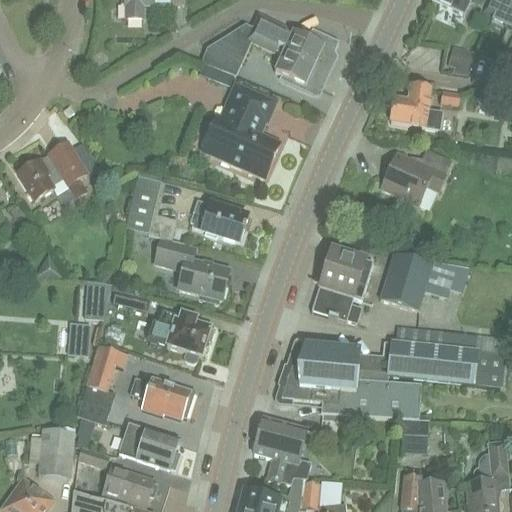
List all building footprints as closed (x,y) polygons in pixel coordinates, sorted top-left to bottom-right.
[(123,0),(124,9),(125,8),(126,22),(142,22),(142,8),(169,8),(169,0),(123,0)] [(482,11),(497,17),(493,24),(511,33),(511,0),(426,0),(427,2),(462,18),(468,6),(482,13),(482,11)] [(274,54),(282,57),(273,75),(303,90),(306,85),(317,90),(333,54),(331,53),(335,45),(310,33),(306,42),(258,19),(252,32),(245,28),(244,28),(219,43),(223,48),(213,55),(206,52),(200,66),(202,67),(233,79),(235,79),(250,45),(274,56),(274,54)] [(453,77),(468,79),(474,58),(454,53),(450,69),(455,70),(453,77)] [(233,79),(202,67),(198,77),(229,89),(233,79)] [(223,122),(207,157),(263,182),(278,147),(256,137),(261,124),(266,126),(275,106),(234,88),(225,108),(230,111),(225,123),(223,122)] [(440,116),(426,113),(430,93),(408,90),(406,103),(393,101),(389,125),(424,131),(424,130),(438,132),(440,116)] [(439,108),(458,111),(461,95),(441,92),(439,108)] [(149,115),(144,113),(138,115),(136,120),(138,126),(143,129),(149,127),(151,121),(149,115)] [(36,166),(17,177),(34,204),(53,193),(51,190),(63,182),(75,201),(86,195),(78,182),(86,177),(67,147),(48,158),(48,157),(35,165),(36,166)] [(396,157),(380,192),(417,209),(426,191),(437,196),(451,165),(425,153),(418,167),(396,157)] [(147,237),(161,186),(138,179),(124,231),(147,237)] [(200,235),(238,247),(247,220),(208,208),(196,204),(189,228),(192,228),(190,232),(200,235)] [(221,304),(228,274),(186,264),(189,250),(160,242),(154,268),(182,275),(178,294),(199,299),(198,304),(218,308),(219,304),(221,304)] [(356,328),(361,312),(351,309),(353,302),(361,304),(372,266),(329,253),(311,315),(327,321),(336,324),(337,324),(345,326),(346,324),(356,328)] [(392,257),(379,303),(418,315),(431,269),(392,257)] [(86,287),(84,322),(102,323),(110,288),(86,287)] [(112,307),(144,315),(148,301),(115,293),(112,307)] [(154,317),(146,342),(166,348),(166,350),(200,361),(207,341),(211,342),(213,333),(209,332),(210,329),(194,324),(195,322),(180,318),(179,320),(175,318),(175,320),(161,315),(160,319),(154,317)] [(394,346),(504,359),(506,343),(396,330),(394,346)] [(504,359),(394,346),(390,346),(386,380),(472,390),(474,374),(483,375),(481,392),(495,393),(497,377),(502,377),(504,359)] [(81,404),(110,413),(114,398),(108,396),(115,370),(122,372),(126,358),(98,349),(81,404)] [(320,417),(417,424),(420,389),(356,383),(358,354),(304,349),(296,372),(291,370),(280,402),(282,402),(321,406),(320,417)] [(141,413),(161,419),(162,417),(180,423),(181,421),(185,422),(194,394),(173,387),(172,388),(152,381),(151,382),(143,379),(141,384),(135,382),(129,398),(145,403),(141,413)] [(105,429),(110,413),(81,404),(76,420),(105,429)] [(262,422),(253,458),(272,462),(269,474),(283,478),(286,466),(297,469),(306,434),(262,422)] [(402,442),(427,443),(428,429),(402,428),(402,442)] [(135,463),(168,473),(177,442),(145,432),(145,433),(131,429),(123,453),(137,457),(135,463)] [(504,445),(505,455),(511,453),(511,432),(503,435),(504,445)] [(71,482),(74,436),(41,433),(40,442),(30,441),(28,466),(38,467),(37,480),(71,482)] [(88,447),(86,442),(79,440),(76,450),(81,451),(86,453),(88,447)] [(495,511),(495,504),(493,481),(507,480),(505,455),(504,445),(486,446),(489,486),(473,488),(465,488),(467,511),(495,511)] [(77,465),(106,474),(110,461),(86,453),(81,451),(77,465)] [(145,511),(148,499),(152,500),(156,489),(152,488),(153,484),(111,471),(102,498),(145,511)] [(444,511),(442,487),(420,489),(421,473),(404,472),(404,480),(400,511),(444,511)] [(301,487),(303,487),(303,483),(292,483),(290,508),(299,509),(301,487)] [(45,511),(50,505),(22,486),(3,511),(45,511)] [(320,486),(320,488),(317,511),(329,511),(339,511),(341,488),(320,486)] [(301,487),(299,509),(299,511),(317,511),(320,488),(303,487),(301,487)] [(134,511),(73,495),(71,511),(134,511)] [(238,511),(286,511),(287,508),(277,506),(277,505),(242,496),(238,511)]
